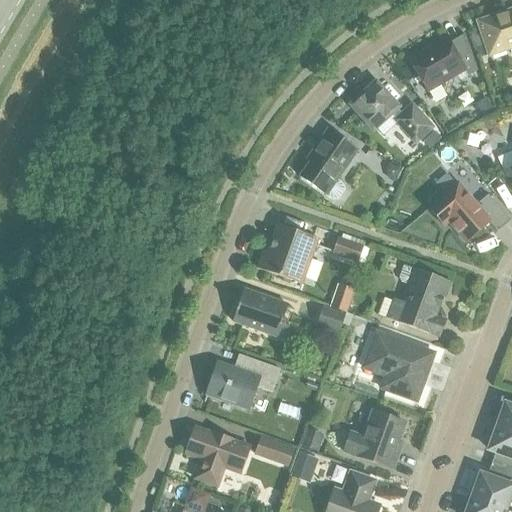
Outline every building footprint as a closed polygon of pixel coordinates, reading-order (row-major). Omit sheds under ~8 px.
[(511,48),(511,10),(478,23),(489,57),(511,48)] [(478,71),(465,35),(451,43),(447,36),(408,59),(428,94),(466,72),(469,77),(478,71)] [(403,115),(376,85),(353,106),(374,129),(390,114),(416,142),(431,128),(412,107),(403,115)] [(316,154),(300,178),(326,196),(327,195),(331,198),(334,199),(339,199),(344,193),(346,189),(345,185),(342,182),(338,179),(358,150),(329,130),(313,152),(316,154)] [(424,144),(430,150),(442,139),(436,132),(424,144)] [(449,222),(467,243),(490,223),(498,232),(511,221),(489,195),(476,206),(458,185),(429,210),(444,226),(449,222)] [(294,282),(303,285),(319,240),(277,225),(268,253),(264,252),(258,269),(280,277),(283,282),(289,284),(294,282)] [(333,254),(358,263),(364,248),(338,239),(333,254)] [(394,303),(385,299),(379,315),(388,319),(388,320),(429,335),(430,334),(441,338),(446,322),(435,318),(443,298),(444,299),(450,283),(404,266),(400,279),(402,283),(409,285),(403,303),(395,300),(394,303)] [(338,285),(331,308),(346,314),(354,291),(338,285)] [(233,322),(277,338),(288,306),(244,290),(233,322)] [(317,326),(339,334),(345,317),(323,309),(317,326)] [(386,391),(417,402),(434,354),(376,333),(363,369),(390,379),(386,391)] [(273,394),(281,370),(248,359),(243,373),(218,364),(207,395),(249,410),(256,388),(273,394)] [(511,406),(505,404),(497,428),(511,432),(511,406)] [(396,450),(405,423),(373,412),(364,439),(350,434),(344,452),(393,470),(399,451),(396,450)] [(241,474),(250,448),(234,442),(234,441),(212,433),(212,434),(195,428),(186,455),(202,461),(201,464),(198,463),(194,475),(197,476),(195,479),(217,487),(224,468),(241,474)] [(496,453),(491,465),(511,472),(511,432),(497,428),(489,451),(496,453)] [(309,431),(303,446),(317,451),(322,436),(309,431)] [(256,455),(288,466),(293,451),(261,440),(256,455)] [(480,475),(472,498),(505,510),(510,498),(511,498),(511,472),(491,465),(487,477),(480,475)] [(351,473),(343,493),(335,490),(327,511),(377,511),(380,506),(368,502),(375,482),(351,473)] [(210,487),(184,505),(189,511),(204,511),(220,501),(210,487)] [(504,511),(505,510),(472,498),(467,511),(504,511)]
